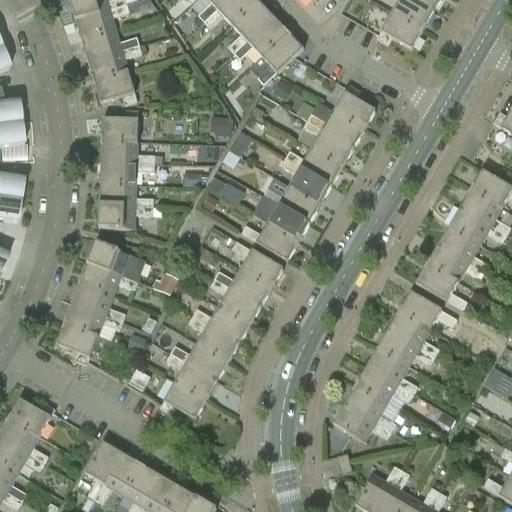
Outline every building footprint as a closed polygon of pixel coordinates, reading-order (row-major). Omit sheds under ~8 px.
[(105,0),(74,0),(69,2),(75,23),(127,8),(124,0),(122,0),(107,5),(105,0)] [(204,0),(211,7),(198,19),(204,26),(231,0),(204,0)] [(253,0),(231,0),(204,26),(210,32),(223,20),(232,29),(258,4),(253,0)] [(309,0),(317,9),(326,0),(309,0)] [(434,15),(408,0),(391,0),(399,4),(392,15),(423,34),(434,15)] [(408,0),(434,15),(442,0),(408,0)] [(258,4),(232,29),(241,39),(228,51),(234,57),(273,20),(258,4)] [(75,23),(82,44),(116,34),(112,21),(129,16),(127,8),(75,23)] [(412,53),(423,34),(392,15),(381,35),(377,43),(388,49),(392,42),(412,53)] [(273,20),(234,57),(240,63),(253,51),(262,61),(288,36),(273,20)] [(82,44),(88,65),(139,49),(137,41),(120,46),(116,34),(82,44)] [(288,36),(262,61),(271,70),(258,82),(264,89),(277,76),(277,77),(303,52),(288,36)] [(88,65),(94,85),(129,75),(125,63),(142,57),(139,49),(88,65)] [(0,75),(9,71),(1,51),(0,51),(0,75)] [(129,75),(94,85),(101,107),(123,101),(125,109),(137,105),(135,97),(129,75)] [(280,84),(272,97),(282,104),(290,90),(280,84)] [(349,89),(347,92),(345,96),(333,115),(364,134),(376,114),(356,103),(361,95),(349,89)] [(0,128),(20,126),(17,104),(0,106),(0,128)] [(353,152),(364,134),(333,115),(318,106),(307,125),(353,152)] [(511,138),(511,112),(507,120),(500,116),(493,127),(501,132),(511,138)] [(102,145),(138,146),(139,123),(138,123),(139,115),(125,114),(125,123),(102,122),(102,145)] [(230,123),(218,123),(218,139),(230,140),(230,123)] [(353,152),(307,125),(303,133),(318,141),(311,153),(342,171),(353,152)] [(20,126),(0,128),(0,164),(2,165),(2,151),(23,148),(20,126)] [(240,137),(233,147),(244,154),(251,143),(240,137)] [(102,145),(101,166),(155,168),(155,159),(137,159),(138,146),(102,145)] [(332,189),(342,171),(311,153),(305,164),(290,155),(285,162),(332,189)] [(238,161),(229,155),(223,165),(233,170),(238,161)] [(332,189),(285,162),(281,170),(296,179),(290,190),(321,208),(332,189)] [(2,165),(0,164),(0,201),(20,204),(23,182),(2,179),(2,165)] [(155,168),(101,166),(100,188),(136,189),(137,176),(154,177),(155,168)] [(511,190),(482,174),(471,193),(502,211),(508,200),(511,202),(511,190)] [(188,178),(184,182),(183,189),(201,189),(201,178),(188,178)] [(226,188),(214,181),(208,192),(220,199),(226,188)] [(100,188),(99,209),(153,211),(154,203),(136,202),(136,189),(100,188)] [(310,227),(321,208),(290,190),(283,201),(268,192),(263,200),(310,227)] [(471,193),(460,212),(506,239),(511,232),(495,223),(502,211),(471,193)] [(217,204),(209,199),(203,209),(212,214),(217,204)] [(268,227),(299,245),(310,227),(263,200),(252,218),(268,227)] [(20,204),(0,201),(0,223),(17,226),(20,204)] [(153,211),(99,209),(99,232),(135,233),(135,219),(153,220),(153,211)] [(460,212),(449,230),(480,249),(487,237),(502,246),(506,239),(460,212)] [(287,265),(299,245),(268,227),(261,239),(246,230),(241,237),(257,246),(256,247),(287,265)] [(449,230),(438,249),(484,276),(489,269),(473,260),(480,249),(449,230)] [(283,272),(252,254),(237,245),(232,253),(247,262),(241,273),(272,292),(283,272)] [(88,267),(138,286),(146,265),(96,246),(88,267)] [(438,249),(427,268),(458,286),(465,275),(480,284),(484,276),(438,249)] [(80,287),(114,300),(118,288),(135,294),(138,286),(88,267),(80,287)] [(416,287),(447,305),(462,314),(467,306),(451,297),(458,286),(427,268),(416,287)] [(261,310),(272,292),(241,273),(234,285),(219,276),(214,283),(261,310)] [(156,292),(170,298),(178,282),(164,275),(156,292)] [(261,310),(214,283),(210,290),(226,299),(219,311),(250,329),(261,310)] [(72,307),(122,326),(125,318),(109,312),(114,300),(80,287),(72,307)] [(399,315),(431,333),(437,322),(452,331),(457,323),(442,314),(411,295),(399,315)] [(64,328),(98,340),(103,328),(119,334),(122,326),(72,307),(64,328)] [(239,347),(250,329),(219,311),(212,322),(197,313),(193,320),(239,347)] [(388,334),(435,361),(439,353),(424,344),(431,333),(399,315),(388,334)] [(239,347),(193,320),(188,328),(204,337),(197,348),(228,366),(239,347)] [(149,321),(143,333),(151,337),(156,325),(149,321)] [(75,365),(82,368),(86,369),(90,361),(98,340),(64,328),(56,349),(78,357),(75,365)] [(378,352),(409,370),(415,359),(431,368),(435,361),(388,334),(378,352)] [(147,345),(133,340),(129,350),(143,356),(147,345)] [(217,385),(228,366),(197,348),(191,359),(175,350),(171,357),(217,385)] [(367,371),(413,398),(417,390),(402,382),(409,370),(378,352),(367,371)] [(165,356),(161,362),(166,365),(170,359),(165,356)] [(217,385),(171,357),(170,359),(166,365),(182,374),(175,385),(206,403),(217,385)] [(501,397),(511,380),(493,369),(483,386),(501,397)] [(356,389),(387,408),(394,396),(409,405),(413,398),(367,371),(356,389)] [(195,423),(206,403),(175,385),(164,405),(160,412),(171,419),(175,411),(195,423)] [(345,408),(391,435),(396,428),(380,419),(387,408),(356,389),(345,408)] [(468,390),(462,399),(468,403),(474,394),(468,390)] [(51,421),(55,413),(44,407),(40,414),(20,403),(9,422),(40,440),(51,421)] [(387,442),(391,435),(345,408),(334,428),(365,446),(372,434),(387,442)] [(469,415),(464,424),(473,429),(478,420),(469,415)] [(442,417),(438,424),(450,431),(454,424),(442,417)] [(33,452),(40,440),(9,422),(0,436),(0,442),(44,468),(48,461),(33,452)] [(40,475),(44,468),(0,442),(0,467),(18,478),(24,466),(40,475)] [(95,504),(122,457),(103,446),(85,477),(97,484),(88,499),(95,504)] [(505,452),(497,447),(493,455),(501,459),(505,452)] [(511,476),(510,480),(511,480),(511,455),(505,452),(501,459),(511,465),(511,476)] [(122,457),(95,504),(103,508),(112,493),(123,499),(141,468),(122,457)] [(348,457),(337,460),(341,479),(352,476),(348,457)] [(18,478),(0,467),(0,492),(22,505),(27,498),(11,489),(18,478)] [(141,468),(123,499),(134,506),(130,511),(140,511),(160,479),(141,468)] [(355,509),(360,511),(379,511),(402,474),(394,470),(385,485),(373,478),(355,509)] [(409,479),(402,474),(379,511),(404,511),(411,500),(400,494),(409,479)] [(160,479),(140,511),(165,511),(178,490),(160,479)] [(511,480),(510,480),(503,491),(488,482),(483,489),(499,498),(498,499),(511,507),(511,480)] [(178,490),(165,511),(190,511),(197,501),(178,490)] [(16,511),(18,511),(22,505),(0,492),(0,508),(3,504),(16,511)] [(423,507),(411,500),(404,511),(429,511),(439,496),(432,492),(423,507)] [(439,511),(446,500),(439,496),(429,511),(439,511)] [(215,511),(197,501),(190,511),(215,511)]
